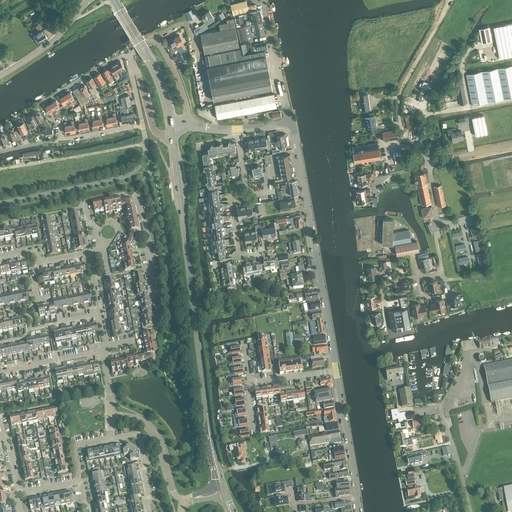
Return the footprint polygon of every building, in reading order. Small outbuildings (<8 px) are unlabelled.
[(233,15),(249,11),(247,6),(246,1),(231,4),(233,15)] [(191,10),(186,13),(190,21),(195,18),(191,10)] [(239,18),(235,19),(237,27),(241,26),(240,25),(262,21),(260,10),(238,14),(239,18)] [(206,24),(214,19),(209,11),(205,14),(206,14),(202,16),(204,20),(206,24)] [(201,34),(204,54),(239,47),(233,18),(226,20),(227,23),(219,24),(220,30),(201,34)] [(45,29),(50,26),(47,21),(41,24),(45,29)] [(511,22),(493,26),(499,58),(511,55),(511,22)] [(255,25),(250,26),(251,32),(256,31),(257,36),(265,34),(263,23),(254,25),(255,25)] [(199,26),(193,29),(197,35),(202,32),(199,26)] [(240,43),(243,43),(253,41),(251,32),(250,26),(240,28),(237,29),(240,43)] [(482,43),(491,41),(489,27),(479,29),(482,43)] [(40,43),(48,38),(43,31),(36,35),(40,43)] [(184,42),(180,35),(175,38),(183,53),(185,52),(181,44),(184,42)] [(171,44),(169,45),(173,52),(178,49),(181,54),(183,53),(175,38),(172,40),(172,39),(170,40),(170,41),(169,41),(171,44)] [(258,50),(268,49),(266,43),(264,43),(264,42),(254,44),(254,45),(253,46),(254,52),(258,51),(258,50)] [(247,54),(245,43),(239,45),(240,49),(241,55),(247,54)] [(233,96),(234,102),(252,98),(251,93),(272,89),(270,75),(265,52),(240,56),(238,50),(205,56),(211,86),(213,100),(233,96)] [(120,61),(115,64),(119,71),(122,69),(124,72),(126,71),(121,61),(120,61)] [(115,64),(110,67),(116,77),(118,76),(116,72),(119,71),(115,64)] [(472,105),(511,97),(511,65),(466,75),(472,105)] [(107,69),(102,72),(109,84),(115,81),(107,69)] [(100,73),(95,77),(98,83),(100,86),(106,82),(104,80),(100,73)] [(92,78),(87,81),(91,88),(89,89),(92,95),(95,99),(101,97),(94,86),(96,84),(92,78)] [(460,105),(466,104),(462,84),(463,84),(462,79),(455,80),(460,105)] [(81,86),(73,90),(82,105),(89,101),(85,95),(89,92),(85,85),(81,87),(81,86)] [(74,99),(71,92),(65,95),(71,105),(73,104),(72,101),(72,102),(71,101),(74,99)] [(362,110),(369,109),(367,93),(359,95),(360,105),(361,105),(362,110)] [(116,97),(118,102),(130,99),(129,95),(119,97),(119,96),(118,97),(117,94),(113,95),(107,97),(108,99),(116,97)] [(215,105),(216,110),(217,118),(237,114),(237,116),(247,114),(247,112),(276,107),(274,94),(252,98),(234,102),(215,105)] [(64,104),(62,106),(65,111),(67,109),(64,105),(67,103),(68,104),(67,104),(69,106),(71,105),(65,95),(60,98),(64,104)] [(124,106),(131,104),(130,99),(118,102),(120,102),(121,107),(120,107),(120,109),(124,108),(124,106)] [(56,101),(55,101),(51,104),(59,117),(61,116),(58,112),(59,112),(57,109),(59,108),(64,116),(67,115),(65,111),(62,106),(60,107),(56,101)] [(57,119),(59,117),(51,104),(46,107),(50,113),(52,112),(54,115),(57,119)] [(129,107),(128,107),(125,108),(128,122),(134,120),(133,113),(130,114),(129,107)] [(122,121),(122,123),(128,122),(125,108),(124,108),(120,109),(121,112),(123,111),(124,115),(121,115),(121,116),(118,116),(119,122),(122,121)] [(39,111),(33,114),(33,115),(38,123),(43,120),(46,126),(49,124),(46,119),(44,120),(44,119),(39,111)] [(273,118),(281,117),(280,111),(272,112),(272,111),(266,113),(267,119),(273,118)] [(419,138),(422,138),(419,113),(405,115),(407,129),(412,128),(414,139),(419,139),(419,138)] [(33,127),(38,124),(38,123),(33,115),(27,119),(28,120),(26,121),(30,129),(30,131),(34,129),(33,127)] [(483,115),(472,117),(475,136),(487,133),(483,115)] [(367,130),(376,128),(375,116),(365,118),(365,122),(366,122),(367,130)] [(19,129),(17,130),(19,135),(21,134),(21,133),(24,132),(26,136),(28,140),(34,137),(30,131),(30,129),(27,130),(24,122),(17,125),(19,129)] [(52,128),(49,124),(46,126),(48,129),(45,129),(42,129),(42,134),(46,133),(46,136),(50,135),(50,140),(53,139),(53,135),(52,128)] [(21,139),(19,135),(17,130),(14,132),(13,129),(7,132),(7,133),(11,140),(11,141),(17,138),(18,141),(21,139)] [(458,138),(463,137),(461,130),(453,132),(452,129),(447,130),(448,135),(451,135),(453,142),(458,141),(458,138)] [(397,130),(382,132),(384,141),(398,139),(397,130)] [(274,135),(275,142),(288,140),(287,136),(286,134),(280,135),(280,134),(277,134),(277,131),(269,132),(269,136),(274,135)] [(8,142),(11,140),(7,133),(5,135),(4,133),(0,134),(0,141),(2,145),(8,142)] [(430,148),(440,146),(439,143),(439,142),(433,143),(433,135),(430,136),(431,144),(429,144),(430,148)] [(267,147),(267,149),(270,149),(269,139),(266,139),(265,137),(260,138),(261,148),(267,147)] [(250,152),(250,150),(255,149),(254,139),(247,140),(248,142),(245,143),(247,153),(250,152)] [(288,144),(289,144),(288,140),(275,142),(276,149),(272,150),(272,154),(281,152),(280,149),(282,148),(282,147),(288,146),(288,144)] [(234,142),(231,143),(230,142),(229,142),(228,142),(228,143),(229,145),(226,146),(227,154),(236,153),(234,142)] [(220,144),(217,145),(218,156),(227,154),(226,146),(223,146),(223,144),(222,143),(221,143),(220,143),(220,144)] [(353,152),(378,148),(377,143),(352,147),(353,152)] [(217,145),(213,146),(213,145),(212,145),(211,145),(210,146),(211,148),(208,148),(208,151),(209,157),(210,157),(218,156),(217,145)] [(379,149),(353,154),(355,163),(371,160),(371,164),(378,162),(381,162),(380,159),(379,149)] [(211,164),(210,157),(209,157),(208,151),(204,152),(204,153),(203,154),(202,154),(202,155),(204,165),(211,164)] [(280,179),(294,177),(290,154),(276,157),(280,179)] [(205,170),(206,175),(215,173),(214,163),(211,164),(204,165),(204,167),(203,168),(203,169),(204,170),(205,170)] [(224,167),(224,170),(227,169),(228,175),(239,173),(238,170),(239,169),(239,168),(239,167),(238,167),(236,168),(236,165),(232,165),(224,167)] [(263,176),(264,182),(267,182),(266,171),(263,172),(262,166),(260,167),(260,166),(259,166),(259,165),(258,166),(257,166),(257,167),(252,168),(253,178),(259,177),(263,176)] [(206,175),(206,180),(206,181),(206,182),(207,183),(207,185),(208,185),(214,184),(217,183),(215,173),(206,175)] [(421,205),(431,203),(425,173),(415,175),(416,179),(414,179),(415,183),(409,184),(410,190),(418,188),(421,205)] [(293,195),(297,195),(299,195),(296,180),(288,182),(285,182),(286,185),(282,185),(282,188),(289,187),(291,196),(293,195)] [(208,185),(209,190),(206,191),(206,194),(207,194),(207,197),(219,195),(218,189),(215,189),(214,184),(208,185)] [(438,206),(445,205),(441,185),(434,187),(438,206)] [(370,189),(355,191),(356,197),(366,196),(366,193),(370,192),(370,189)] [(208,200),(208,203),(220,201),(220,198),(221,197),(220,194),(219,195),(207,197),(207,200),(208,200)] [(109,196),(110,200),(104,202),(104,206),(105,209),(106,213),(122,210),(123,209),(124,211),(128,233),(128,234),(126,236),(133,241),(135,239),(137,235),(137,231),(139,230),(137,221),(141,220),(141,217),(137,218),(135,209),(134,209),(131,198),(128,198),(120,200),(120,199),(113,200),(112,196),(109,196)] [(367,199),(366,196),(356,197),(358,204),(372,201),(371,198),(367,199)] [(296,209),(294,199),(282,202),(280,202),(282,209),(282,213),(289,211),(296,209)] [(209,206),(208,206),(209,209),(222,206),(222,204),(221,204),(220,201),(208,203),(209,206)] [(251,204),(245,205),(247,215),(253,214),(254,220),(257,220),(255,211),(253,211),(251,204)] [(242,222),(241,216),(247,215),(245,205),(236,207),(239,223),(242,222)] [(210,211),(210,214),(220,213),(222,212),(222,209),(223,209),(222,206),(209,209),(209,212),(210,211)] [(431,206),(421,208),(423,218),(433,216),(431,206)] [(286,218),(277,219),(278,225),(291,223),(293,223),(293,227),(297,227),(297,228),(302,227),(301,215),(295,216),(295,217),(290,218),(290,217),(286,218)] [(210,224),(211,226),(222,224),(222,222),(223,221),(222,218),(209,221),(210,224)] [(25,219),(23,220),(27,237),(32,236),(30,226),(28,227),(27,222),(26,222),(25,219)] [(378,219),(378,225),(383,226),(382,244),(395,245),(397,255),(419,251),(417,241),(411,242),(409,229),(393,232),(393,228),(393,220),(393,219),(383,219),(381,219),(378,219)] [(15,221),(13,222),(13,225),(14,227),(15,236),(16,239),(21,238),(19,229),(17,229),(16,224),(15,225),(15,221)] [(274,222),(275,226),(268,227),(270,237),(277,236),(275,228),(278,228),(277,221),(276,221),(275,221),(274,222)] [(5,223),(2,224),(3,227),(3,229),(5,238),(10,237),(8,228),(6,228),(5,223)] [(430,223),(425,225),(430,234),(434,233),(430,223)] [(224,230),(224,227),(223,228),(222,224),(211,226),(211,230),(211,232),(224,230)] [(255,230),(250,231),(251,241),(257,240),(256,232),(259,231),(258,224),(255,225),(255,230)] [(261,224),(258,224),(259,231),(262,231),(263,239),(270,237),(268,227),(262,229),(261,224)] [(212,235),(213,238),(224,236),(224,233),(225,233),(224,230),(211,232),(212,236),(212,235)] [(245,242),(251,241),(250,231),(244,232),(245,239),(242,239),(243,248),(246,248),(245,242)] [(120,235),(123,237),(123,241),(131,246),(133,243),(134,244),(135,242),(133,241),(126,236),(121,233),(120,235)] [(211,242),(211,245),(229,242),(228,239),(223,240),(223,237),(224,237),(224,236),(213,238),(211,239),(211,242)] [(89,244),(87,237),(84,237),(84,238),(75,239),(72,240),(74,251),(84,249),(83,245),(89,244)] [(130,247),(131,246),(123,241),(119,241),(120,249),(121,249),(121,250),(130,248),(130,247)] [(224,248),(224,246),(229,245),(229,242),(211,245),(212,248),(213,250),(224,248)] [(292,255),(300,253),(299,242),(288,244),(290,254),(292,253),(292,255)] [(225,249),(224,248),(213,250),(213,254),(213,256),(214,260),(224,258),(224,255),(226,255),(225,253),(226,253),(226,249),(225,249)] [(274,259),(274,258),(269,259),(271,268),(275,268),(276,269),(279,268),(278,262),(277,259),(274,259)] [(423,271),(430,269),(426,258),(419,260),(423,271)] [(264,270),(271,268),(269,259),(262,260),(262,261),(260,262),(262,274),(265,274),(264,270)] [(299,265),(300,272),(305,271),(306,270),(306,271),(312,270),(311,259),(309,259),(300,261),(300,265),(299,265)] [(257,262),(251,263),(253,276),(262,274),(260,262),(259,262),(260,264),(257,264),(257,262)] [(247,277),(253,276),(251,263),(245,265),(245,266),(242,267),(244,277),(247,277)] [(222,270),(220,270),(221,276),(231,274),(234,274),(232,265),(222,267),(222,270)] [(369,279),(377,278),(375,267),(367,268),(369,279)] [(221,276),(222,282),(232,280),(234,280),(234,274),(231,274),(221,276)] [(293,289),(293,290),(303,288),(302,276),(292,278),(290,279),(289,274),(280,275),(281,281),(287,280),(288,286),(289,285),(290,290),(293,289)] [(236,286),(233,286),(232,280),(222,282),(223,288),(225,288),(226,291),(236,289),(236,286)] [(432,280),(428,281),(428,284),(429,284),(430,291),(438,290),(439,293),(442,292),(441,283),(437,284),(437,281),(433,281),(432,280)] [(402,286),(396,287),(397,295),(407,293),(406,291),(410,291),(408,283),(402,284),(402,286)] [(297,298),(302,297),(305,296),(306,301),(318,299),(316,291),(304,293),(302,294),(301,293),(296,294),(297,298)] [(448,293),(450,307),(461,305),(458,294),(452,295),(452,292),(448,293)] [(366,297),(367,303),(381,300),(381,299),(375,300),(374,294),(369,295),(369,297),(366,297)] [(434,305),(430,305),(432,312),(437,311),(437,312),(445,311),(443,299),(435,300),(436,303),(434,305)] [(306,302),(308,312),(309,311),(320,309),(319,309),(318,300),(309,301),(306,302)] [(381,302),(381,300),(367,303),(368,308),(369,311),(374,310),(380,309),(380,306),(377,306),(377,303),(381,302)] [(419,303),(412,305),(414,317),(422,315),(421,314),(427,313),(425,306),(422,307),(420,306),(419,303)] [(388,312),(390,321),(408,318),(407,308),(388,312)] [(320,313),(320,309),(309,311),(310,314),(309,315),(310,317),(310,318),(312,317),(312,321),(313,321),(321,319),(320,313)] [(379,313),(379,312),(369,314),(369,318),(371,317),(372,323),(373,322),(373,323),(375,323),(375,322),(376,322),(376,324),(378,326),(380,325),(381,323),(381,321),(380,321),(379,315),(380,315),(380,313),(379,313)] [(410,327),(408,318),(390,321),(392,330),(410,327)] [(155,326),(154,320),(142,323),(141,323),(143,329),(147,329),(147,327),(155,326)] [(312,336),(325,334),(323,320),(310,322),(310,325),(312,336)] [(76,322),(74,323),(75,326),(75,328),(77,337),(82,336),(80,327),(77,327),(77,325),(76,322)] [(65,325),(63,325),(66,339),(71,338),(70,329),(67,329),(66,324),(65,325)] [(56,326),(50,328),(51,328),(52,336),(54,335),(55,341),(56,343),(61,342),(61,340),(59,331),(57,331),(56,326)] [(325,336),(313,337),(314,346),(315,346),(326,344),(325,336)] [(489,339),(479,341),(480,349),(491,347),(489,339)] [(228,355),(240,353),(239,346),(237,346),(237,343),(226,344),(227,348),(230,347),(231,354),(228,355)] [(317,356),(321,355),(321,354),(327,353),(326,346),(312,348),(313,353),(314,353),(314,354),(317,354),(317,356)] [(229,365),(242,363),(241,356),(239,356),(238,354),(240,353),(228,355),(228,358),(232,358),(233,365),(229,365)] [(131,367),(133,366),(131,355),(129,356),(129,357),(126,357),(126,358),(124,359),(124,360),(121,360),(123,370),(126,370),(126,371),(129,370),(128,368),(131,367)] [(320,359),(320,356),(311,358),(313,369),(324,367),(323,359),(320,359)] [(302,371),(301,359),(289,360),(291,372),(302,371)] [(485,370),(490,399),(491,402),(511,398),(511,359),(481,366),(482,371),(485,370)] [(278,362),(278,364),(279,370),(279,374),(291,372),(289,360),(278,362)] [(242,364),(242,363),(229,365),(230,369),(233,368),(234,375),(243,374),(242,367),(240,367),(240,364),(242,364)] [(63,380),(62,378),(60,369),(58,369),(57,364),(51,365),(53,374),(56,373),(57,382),(63,380)] [(399,374),(402,374),(401,366),(396,367),(396,369),(386,371),(387,380),(399,378),(399,374)] [(229,386),(229,387),(242,385),(241,377),(239,378),(238,375),(243,374),(234,375),(228,376),(228,378),(228,380),(232,379),(233,386),(229,386)] [(329,388),(332,388),(331,379),(320,380),(321,387),(324,386),(324,389),(329,388)] [(242,385),(229,387),(230,390),(233,389),(234,396),(231,397),(243,395),(242,388),(240,388),(240,385),(242,385)] [(333,400),(331,388),(314,392),(315,394),(315,398),(316,403),(333,400)] [(399,390),(402,407),(412,405),(410,389),(399,390)] [(243,395),(231,397),(231,400),(235,400),(236,407),(232,407),(245,405),(244,398),(242,398),(241,396),(243,395)] [(323,404),(324,409),(323,409),(324,409),(324,411),(334,409),(334,408),(333,402),(323,404)] [(234,418),(246,416),(245,409),(243,409),(243,406),(245,406),(245,405),(232,407),(233,411),(236,410),(237,417),(234,418)] [(324,413),(325,418),(336,416),(335,409),(334,409),(324,411),(324,409),(323,409),(305,412),(306,416),(324,413)] [(398,413),(397,410),(391,411),(393,420),(398,419),(399,422),(415,419),(414,412),(405,413),(406,418),(402,419),(401,414),(399,414),(398,413)] [(235,428),(248,426),(247,419),(245,419),(244,416),(246,416),(234,418),(234,421),(235,428)] [(423,426),(422,420),(412,421),(413,428),(423,426)] [(338,423),(326,425),(327,432),(339,430),(338,423)] [(235,428),(233,428),(233,431),(236,431),(239,431),(240,438),(249,437),(248,429),(246,430),(246,427),(248,426),(235,428)] [(397,436),(397,440),(407,438),(407,436),(408,436),(407,430),(396,432),(397,435),(397,436)] [(339,431),(308,436),(310,446),(331,442),(331,444),(341,442),(339,431)] [(437,440),(438,444),(443,443),(441,433),(434,434),(435,441),(437,440)] [(17,442),(16,442),(16,444),(27,442),(26,439),(34,438),(34,440),(38,440),(37,434),(25,436),(17,438),(17,442)] [(269,436),(270,446),(278,446),(277,436),(269,436)] [(301,447),(307,443),(303,438),(297,442),(301,447)] [(408,439),(407,438),(397,440),(399,448),(412,445),(411,439),(408,439)] [(241,459),(241,463),(246,462),(243,450),(247,449),(245,442),(238,444),(229,446),(230,452),(235,451),(237,459),(241,459)] [(116,445),(114,446),(116,456),(117,456),(121,455),(121,457),(124,457),(124,456),(122,448),(122,446),(121,444),(119,445),(119,444),(116,445)] [(329,447),(330,451),(331,455),(334,455),(344,453),(343,447),(339,448),(339,445),(329,447)] [(122,448),(124,456),(127,456),(128,454),(131,456),(130,458),(130,461),(132,460),(137,459),(139,459),(137,449),(134,450),(133,449),(132,449),(132,446),(122,448)] [(276,449),(273,453),(275,457),(280,457),(281,451),(276,449)] [(88,456),(85,456),(87,463),(87,464),(90,464),(89,462),(95,460),(92,450),(89,451),(88,450),(88,451),(87,451),(88,456)] [(410,457),(409,457),(411,464),(422,462),(420,457),(426,455),(425,451),(410,455),(411,456),(410,456),(410,457)] [(344,453),(334,455),(331,455),(332,461),(335,461),(338,460),(339,461),(345,460),(345,458),(344,453)] [(340,471),(347,469),(345,460),(339,461),(323,464),(324,471),(332,469),(333,472),(340,471)] [(339,479),(348,477),(347,471),(328,474),(330,480),(339,478),(339,479)] [(414,479),(405,481),(407,486),(407,485),(408,489),(407,490),(409,496),(409,497),(412,496),(414,496),(415,498),(421,497),(420,496),(420,494),(421,494),(419,487),(414,488),(413,484),(415,484),(414,479)] [(348,481),(336,483),(337,490),(348,489),(348,487),(348,486),(348,481)] [(272,492),(272,494),(279,493),(279,494),(283,494),(283,493),(284,493),(283,486),(280,486),(280,483),(271,485),(271,488),(271,492),(272,492)] [(511,511),(511,486),(497,489),(500,501),(502,501),(503,511),(511,511)] [(337,490),(335,490),(336,498),(350,496),(349,491),(348,489),(337,490)] [(66,491),(67,492),(63,493),(66,504),(71,503),(71,504),(75,503),(75,500),(74,495),(70,496),(69,490),(66,491)] [(276,504),(276,507),(288,505),(287,498),(284,499),(284,496),(280,496),(276,497),(277,500),(274,500),(275,504),(276,504)]
